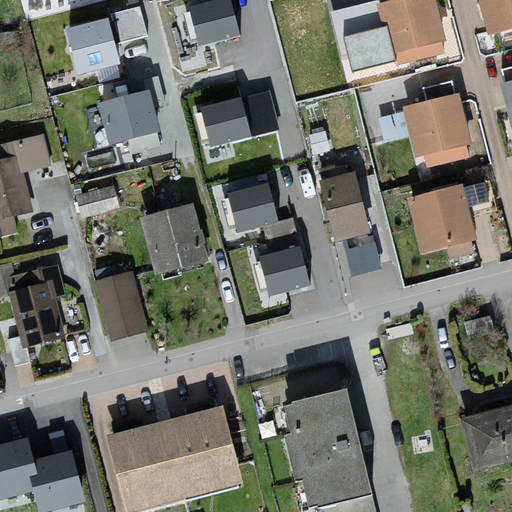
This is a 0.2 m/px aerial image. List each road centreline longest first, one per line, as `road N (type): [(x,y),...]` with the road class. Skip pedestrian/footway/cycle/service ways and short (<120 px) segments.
road 1 (unclassified): [(0,401),(511,271)]
road 2 (residential): [(161,91),(249,60),(261,32),(256,0)]
road 3 (unknown): [(107,374),(68,228)]
